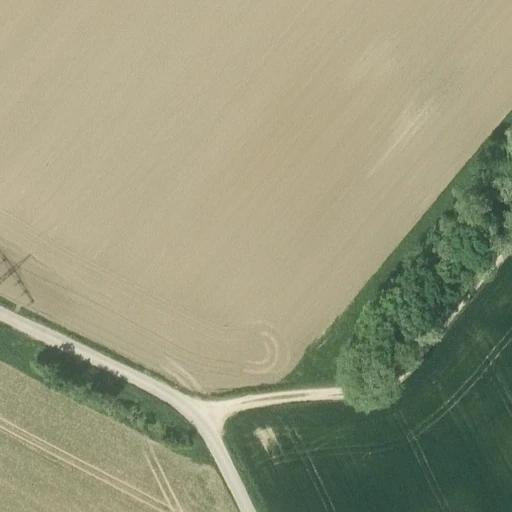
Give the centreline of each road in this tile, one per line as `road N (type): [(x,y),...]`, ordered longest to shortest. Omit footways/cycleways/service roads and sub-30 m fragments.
road 1 (track): [(511,231),(397,372),(373,384),(194,412)]
road 2 (track): [(194,412),(0,317)]
